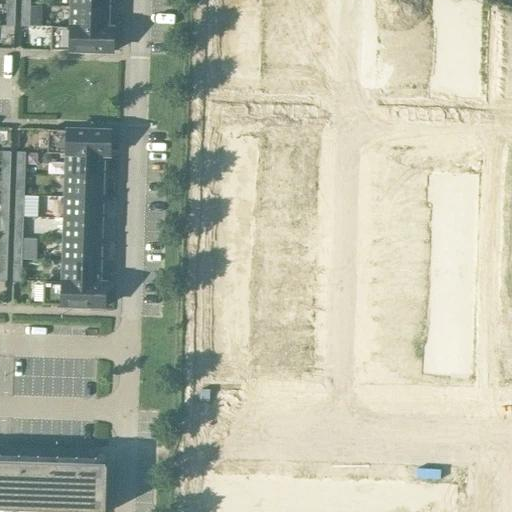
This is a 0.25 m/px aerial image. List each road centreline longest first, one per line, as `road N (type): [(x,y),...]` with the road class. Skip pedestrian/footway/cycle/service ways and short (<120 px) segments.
road 1 (residential): [(121,511),(140,0)]
road 2 (residential): [(346,117),(336,423)]
road 3 (residential): [(336,423),(510,430)]
road 4 (residential): [(511,123),(346,117)]
road 5 (residential): [(201,419),(336,423)]
